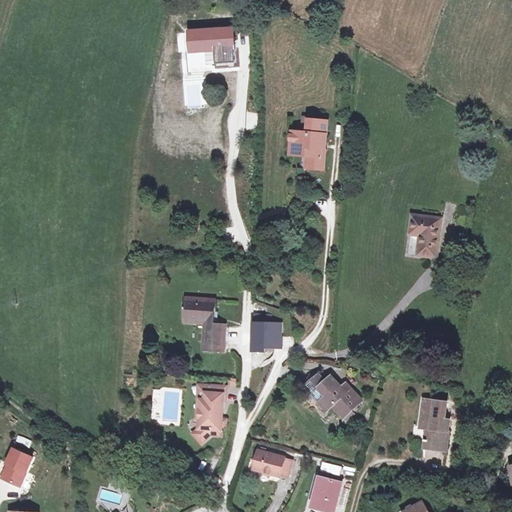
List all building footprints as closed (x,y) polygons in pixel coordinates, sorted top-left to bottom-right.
[(237,29),(196,29),(197,52),(221,51),(224,68),(240,67),(237,29)] [(309,135),(310,123),(302,122),(302,135),(309,135)] [(313,170),(326,172),(329,124),(310,123),(309,135),(302,135),(296,134),(296,147),(305,148),(305,157),(308,158),(314,158),(313,170)] [(305,148),(296,147),(295,157),(305,157),(305,148)] [(443,223),(416,219),(414,240),(422,240),(420,260),(440,262),(443,223)] [(470,225),(460,224),(458,239),(468,240),(470,225)] [(216,298),(187,296),(186,327),(202,327),(202,340),(197,340),(197,350),(221,351),(221,328),(215,328),(216,298)] [(257,322),(255,322),(255,347),(276,347),(277,336),(283,336),(283,323),(273,323),(273,315),(257,314),(257,322)] [(277,336),(276,347),(285,347),(285,336),(283,336),(277,336)] [(307,385),(310,389),(324,377),(321,373),(307,385)] [(310,389),(316,396),(330,414),(336,409),(347,421),(366,405),(351,387),(346,391),(337,379),(331,384),(324,377),(310,389)] [(205,399),(206,385),(198,384),(197,410),(200,407),(200,399),(205,399)] [(205,399),(200,399),(200,407),(197,410),(196,417),(199,420),(199,428),(192,433),(201,443),(211,434),(221,435),(221,426),(222,419),(223,401),(225,401),(226,386),(206,385),(205,399)] [(161,420),(163,389),(153,388),(151,420),(161,420)] [(428,420),(424,443),(445,447),(451,418),(445,417),(448,401),(427,397),(422,419),(428,420)] [(12,448),(5,465),(11,468),(4,482),(17,488),(32,458),(12,448)] [(287,458),(261,452),(256,470),(282,477),(282,476),(290,478),(294,462),(287,460),(287,458)] [(341,478),(344,467),(324,462),(321,473),(341,478)] [(11,468),(5,465),(0,474),(0,480),(4,482),(11,468)] [(345,474),(354,476),(356,470),(347,467),(345,474)] [(125,480),(114,477),(112,483),(124,486),(125,480)] [(319,505),(337,511),(345,484),(327,478),(319,505)] [(431,511),(424,499),(403,511),(431,511)]
